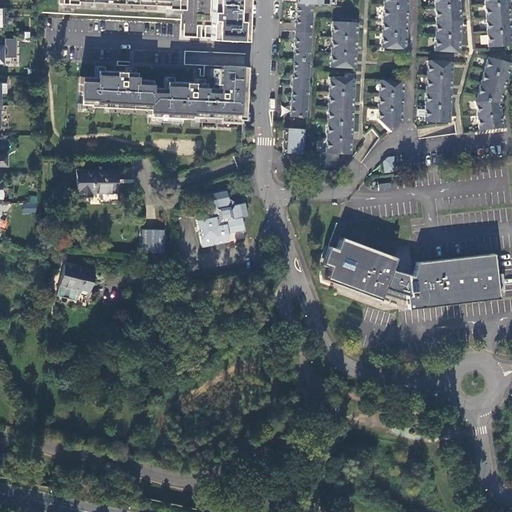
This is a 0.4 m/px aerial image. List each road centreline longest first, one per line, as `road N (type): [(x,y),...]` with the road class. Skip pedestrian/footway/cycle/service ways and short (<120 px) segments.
road 1 (residential): [(300,282),(283,301),(303,376),(293,411),(209,472),(169,478),(0,438)]
road 2 (residential): [(266,0),(265,169),(300,282)]
road 3 (residential): [(300,282),(336,357),(387,381),(450,385)]
